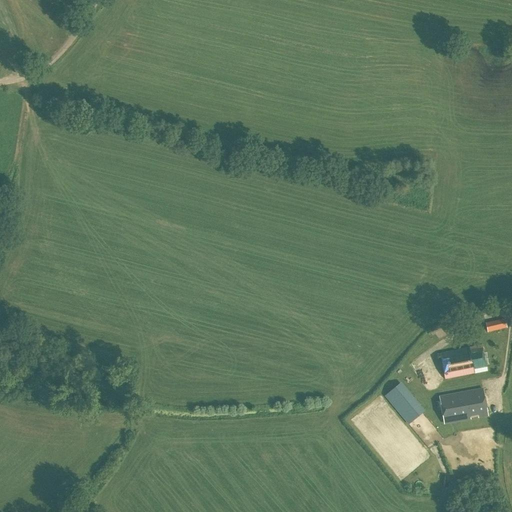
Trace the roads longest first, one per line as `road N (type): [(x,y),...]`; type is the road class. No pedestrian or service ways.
road 1 (track): [(0,346),(119,374),(126,393),(125,421),(52,511)]
road 2 (track): [(25,79),(34,100),(0,217)]
